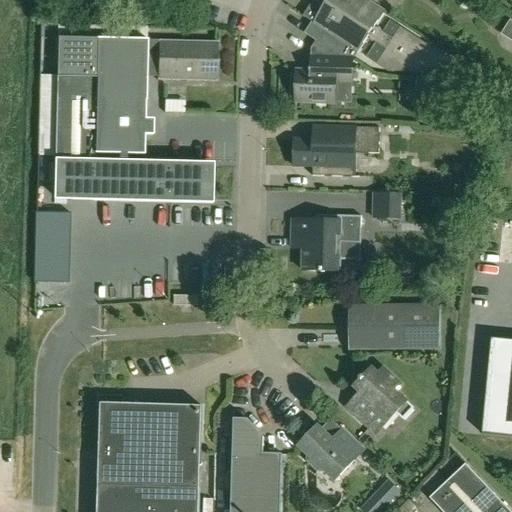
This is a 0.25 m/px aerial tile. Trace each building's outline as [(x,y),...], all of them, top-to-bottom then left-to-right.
[(376,28),(385,13),(368,2),(364,0),(313,0),(312,3),(303,16),(324,30),(324,29),(353,48),(344,61),(352,66),(352,65),(369,39),(373,43),(378,44),(368,59),(388,73),(443,75),(452,62),(392,22),(384,34),(381,30),(376,28)] [(354,67),(352,65),(352,66),(344,61),(353,48),(324,29),(324,30),(312,49),(311,73),(298,72),(298,76),(294,76),(293,98),(297,98),(297,102),(337,104),(337,85),(353,86),(354,75),(354,67)] [(145,120),(147,41),(57,38),(52,197),(207,202),(209,168),(94,164),(94,154),(144,156),(145,136),(153,136),(153,120),(145,120)] [(216,82),(218,43),(159,41),(158,81),(216,82)] [(192,111),(188,99),(170,104),(174,117),(192,111)] [(379,154),(380,129),(315,127),(315,140),(295,140),(294,168),(314,169),(314,176),(356,177),(357,153),(379,154)] [(400,195),(375,194),(374,218),(399,219),(400,195)] [(66,213),(36,212),(34,282),(64,283),(66,213)] [(336,260),(337,243),(361,243),(362,217),(341,216),(341,221),(292,220),(292,236),(304,237),(303,272),(338,273),(339,260),(336,260)] [(148,267),(147,282),(159,283),(160,268),(148,267)] [(199,296),(175,296),(175,306),(199,306),(199,296)] [(440,306),(349,307),(349,351),(440,350),(440,306)] [(355,388),(364,397),(351,411),(376,435),(396,414),(403,420),(414,409),(396,391),(401,386),(384,369),(378,375),(372,369),(364,378),(362,377),(360,379),(361,381),(355,388)] [(199,511),(200,489),(203,408),(134,406),(123,396),(99,395),(98,414),(101,414),(98,511),(199,511)] [(264,454),(264,437),(247,420),(234,419),(231,511),(280,511),(282,455),(264,454)] [(335,482),(364,451),(343,431),(333,441),(318,427),(299,447),(307,455),(307,461),(318,472),(325,472),(335,482)] [(430,499),(442,511),(510,511),(466,465),(430,499)]
